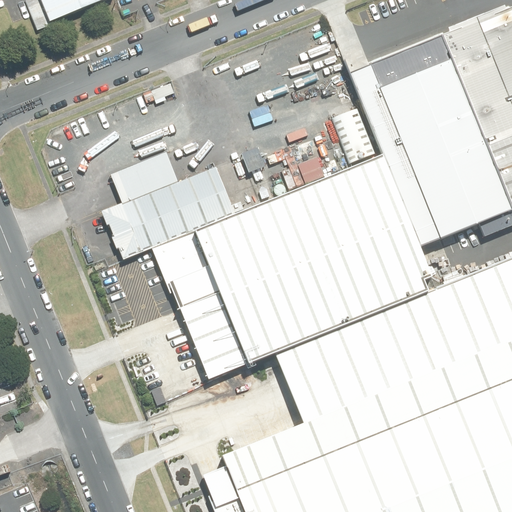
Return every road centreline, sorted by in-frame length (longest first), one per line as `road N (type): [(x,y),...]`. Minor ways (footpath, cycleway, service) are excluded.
road 1 (secondary): [(115,511),(0,223)]
road 2 (unclassified): [(281,0),(0,111)]
